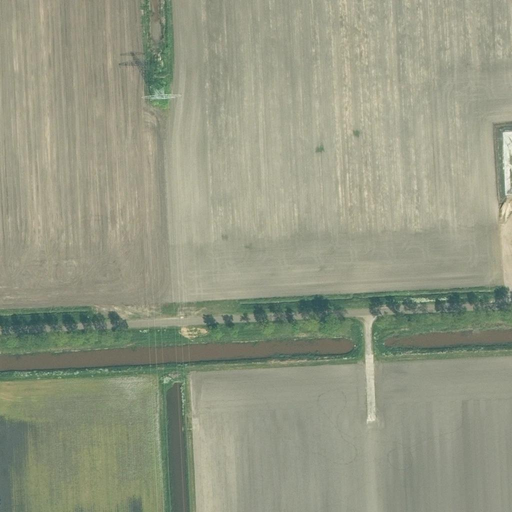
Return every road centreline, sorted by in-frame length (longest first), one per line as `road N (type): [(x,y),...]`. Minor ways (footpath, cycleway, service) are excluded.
road 1 (unclassified): [(0,330),(511,305)]
road 2 (track): [(511,352),(368,360),(366,311)]
